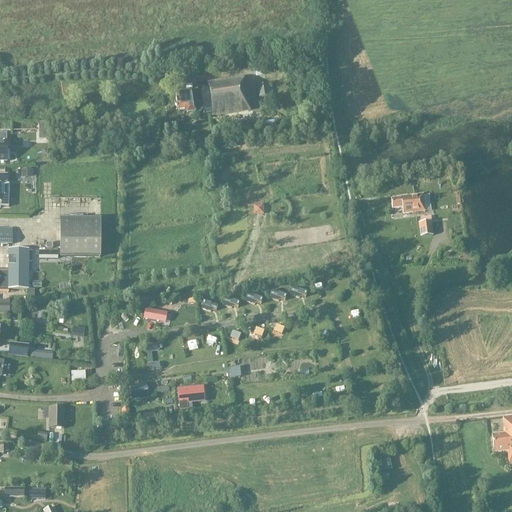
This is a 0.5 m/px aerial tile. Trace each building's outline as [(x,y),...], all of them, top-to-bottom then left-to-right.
[(192,102),(191,92),(174,94),(175,102),(175,106),(176,106),(177,115),(194,112),(194,111),(200,110),(201,117),(249,110),(245,86),(244,87),(242,77),(196,84),(199,101),(192,102)] [(268,96),(266,84),(256,86),(258,98),(268,96)] [(276,121),(262,123),(261,120),(241,123),(243,133),(277,128),(276,121)] [(32,178),(31,170),(21,171),(21,179),(32,178)] [(8,185),(7,184),(0,184),(0,207),(8,208),(8,185)] [(424,212),(422,195),(407,197),(407,198),(390,200),(391,210),(402,208),(402,215),(424,212)] [(60,258),(100,259),(101,220),(60,219),(60,258)] [(433,236),(431,222),(419,224),(420,237),(433,236)] [(0,245),(11,245),(12,229),(0,229),(0,245)] [(31,255),(27,255),(27,250),(7,250),(7,271),(0,271),(0,292),(8,293),(8,290),(27,290),(27,263),(31,263),(31,255)] [(292,289),(290,294),(305,299),(307,294),(292,289)] [(284,302),(286,297),(271,292),(269,297),(284,302)] [(247,295),(245,300),(260,305),(262,300),(247,295)] [(224,299),(222,304),(237,309),(239,304),(224,299)] [(215,312),(217,307),(202,302),(200,307),(215,312)] [(0,305),(0,314),(9,314),(9,305),(0,305)] [(144,310),(143,320),(161,323),(163,314),(144,310)] [(273,333),(281,336),(284,330),(275,326),(273,333)] [(252,335),(261,339),(263,332),(254,329),(252,335)] [(229,338),(238,342),(240,336),(232,332),(229,338)] [(352,338),(353,347),(372,345),(371,335),(352,338)] [(28,346),(9,344),(8,357),(26,359),(28,346)] [(128,360),(133,363),(140,353),(134,350),(128,360)] [(359,360),(360,369),(379,367),(377,357),(359,360)] [(365,382),(367,391),(386,389),(384,379),(365,382)] [(145,397),(144,388),(129,390),(130,399),(145,397)] [(198,388),(177,390),(179,411),(187,410),(186,404),(191,404),(191,403),(200,402),(198,388)] [(124,407),(121,411),(122,416),(126,419),(129,416),(129,410),(124,407)] [(64,409),(48,408),(48,429),(63,429),(64,409)] [(511,417),(503,418),(503,420),(502,420),(503,434),(491,436),(493,454),(506,453),(508,466),(511,465),(511,417)] [(47,435),(38,432),(36,439),(46,441),(47,435)] [(391,464),(389,455),(374,457),(377,470),(394,467),(393,463),(391,464)] [(4,489),(4,499),(24,499),(24,489),(4,489)] [(45,500),(45,490),(29,490),(29,500),(45,500)]
